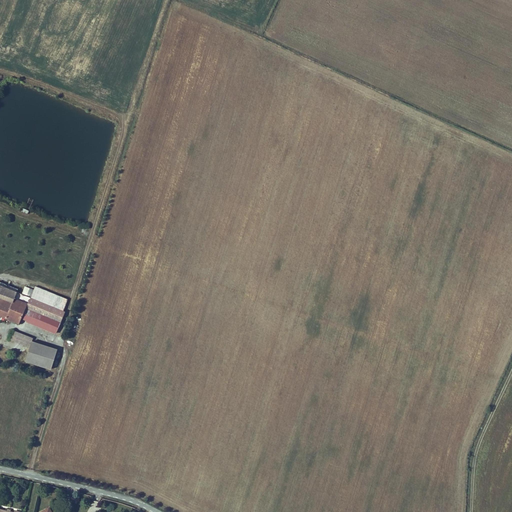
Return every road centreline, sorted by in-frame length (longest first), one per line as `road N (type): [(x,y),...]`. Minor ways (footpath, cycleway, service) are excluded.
road 1 (track): [(26,475),(123,132),(118,112),(104,105),(0,71)]
road 2 (residential): [(0,469),(157,511)]
road 3 (track): [(471,511),(476,451),(511,373)]
